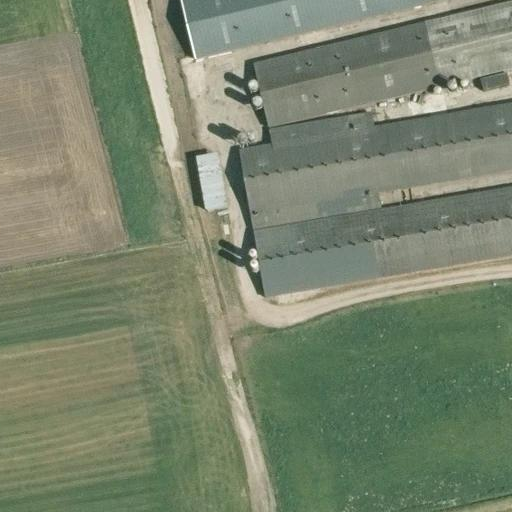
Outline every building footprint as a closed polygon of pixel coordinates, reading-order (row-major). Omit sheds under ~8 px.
[(180,0),(195,61),(450,0),(180,0)] [(269,129),(441,88),(511,72),(511,3),(426,23),(254,65),(269,129)] [(273,146),(240,151),(254,232),(382,210),(379,195),(511,171),(511,104),(375,128),(273,146)] [(269,130),(273,146),(375,128),(371,112),(269,130)] [(227,154),(204,157),(211,212),(234,210),(227,154)] [(511,257),(511,187),(382,210),(254,232),(265,299),(511,257)] [(247,355),(263,354),(262,332),(246,333),(247,355)]
